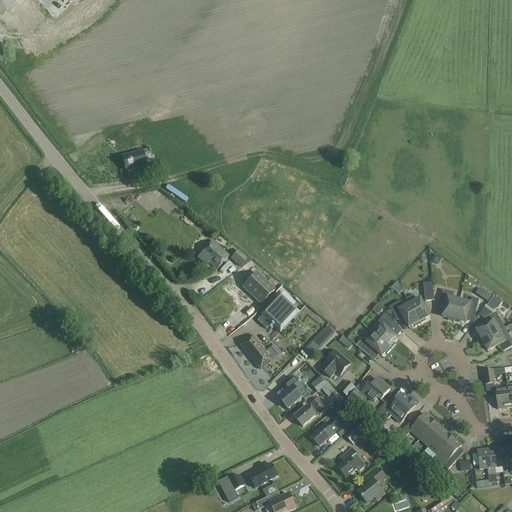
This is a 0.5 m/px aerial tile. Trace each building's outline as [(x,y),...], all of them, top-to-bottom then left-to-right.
[(192,138),(201,139),(203,119),(187,117),(186,122),(193,123),(192,138)] [(148,150),(142,151),(121,157),(126,172),(152,165),(154,171),(164,168),(193,160),(182,120),(142,130),(148,150)] [(210,154),(229,152),(228,144),(209,147),(210,154)] [(215,164),(216,174),(228,173),(227,163),(215,164)] [(195,176),(163,182),(166,195),(189,191),(197,189),(195,176)] [(166,211),(171,204),(156,191),(151,197),(147,194),(139,203),(150,213),(158,204),(166,211)] [(197,258),(206,266),(208,263),(216,270),(228,256),(212,241),(197,258)] [(247,259),(238,251),(231,259),(240,267),(247,259)] [(235,278),(241,284),(246,278),(240,272),(235,278)] [(256,273),(243,288),(261,305),(275,290),(256,273)] [(425,302),(435,301),(433,283),(424,284),(425,302)] [(488,302),(491,297),(480,289),(477,294),(488,302)] [(299,313),(280,295),(275,290),(261,305),(266,310),(261,315),(280,333),(299,313)] [(454,323),(460,301),(453,300),(455,294),(443,291),(440,303),(446,305),(443,318),(448,319),(448,321),(454,323)] [(413,296),(407,300),(410,305),(421,324),(426,321),(425,320),(430,317),(421,299),(416,302),(413,296)] [(488,307),(494,311),(498,309),(503,303),(494,297),(488,307)] [(460,301),(454,323),(460,324),(461,322),(466,324),(470,311),(476,313),(480,300),(472,298),(471,304),(460,301)] [(410,305),(404,308),(402,304),(398,303),(389,308),(396,320),(403,317),(409,329),(414,326),(415,328),(421,324),(410,305)] [(485,308),(480,316),(482,318),(492,313),(485,308)] [(481,342),(505,329),(496,313),(485,319),(488,324),(477,331),(479,336),(478,337),(481,342)] [(376,326),(380,330),(375,335),(392,350),(396,345),(394,344),(398,340),(388,331),(392,326),(383,318),(378,322),(379,323),(376,326)] [(328,327),(320,336),(325,340),(333,332),(328,327)] [(511,341),(508,335),(505,329),(481,342),(484,348),(485,347),(488,352),(500,345),(504,352),(511,347),(511,341)] [(366,339),(364,341),(363,340),(359,344),(368,353),(372,348),(382,357),(386,353),(387,354),(392,350),(375,335),(370,340),(369,339),(366,339)] [(261,370),(273,361),(253,337),(242,346),(261,370)] [(316,340),(312,345),(316,349),(321,345),(316,340)] [(350,364),(335,351),(324,363),(326,364),(321,370),(330,378),(335,372),(339,376),(350,364)] [(484,372),(486,386),(495,385),(493,371),(484,372)] [(288,411),(303,398),(298,393),(304,389),(295,379),(285,388),(289,392),(279,400),(288,411)] [(314,389),(318,393),(329,384),(325,379),(314,389)] [(386,385),(385,386),(378,380),(372,388),(369,385),(366,388),(362,393),(374,403),(378,399),(381,401),(384,398),(390,390),(388,389),(389,388),(386,385)] [(348,382),(340,391),(347,397),(355,388),(348,382)] [(328,398),(335,392),(329,384),(322,390),(328,398)] [(508,390),(501,390),(501,386),(495,387),(498,411),(510,409),(508,390)] [(348,400),(359,409),(367,400),(356,391),(348,400)] [(400,424),(416,407),(415,406),(416,404),(411,400),(410,401),(404,396),(392,409),(387,405),(378,416),(383,420),(388,414),(400,424)] [(320,416),(327,410),(319,400),(311,405),(313,407),(310,409),(308,407),(295,418),(303,428),(319,415),(320,416)] [(419,440),(435,423),(426,415),(416,426),(411,422),(400,434),(405,439),(411,433),(419,440)] [(310,437),(320,447),(336,432),(341,427),(337,421),(330,428),(325,423),(310,437)] [(341,437),(352,426),(348,421),(341,427),(336,432),(341,437)] [(444,431),(435,423),(419,440),(428,448),(444,431)] [(365,434),(357,425),(345,435),(353,444),(365,434)] [(444,431),(428,448),(437,456),(452,439),(444,431)] [(452,439),(437,456),(434,460),(443,468),(444,467),(448,471),(456,462),(452,458),(462,447),(452,439)] [(407,452),(410,448),(405,443),(401,447),(407,452)] [(500,449),(503,468),(510,467),(511,474),(511,473),(511,447),(500,449)] [(503,468),(500,449),(489,450),(493,484),(497,484),(495,469),(503,468)] [(351,450),(347,454),(341,459),(344,462),(338,468),(347,478),(358,469),(360,471),(365,467),(351,450)] [(400,450),(394,454),(400,461),(405,457),(400,450)] [(493,484),(489,450),(477,452),(480,471),(488,470),(490,485),(493,484)] [(471,471),(469,461),(460,463),(461,472),(471,471)] [(258,475),(250,480),(255,489),(277,477),(271,465),(257,472),(258,475)] [(377,484),(386,477),(380,469),(365,481),(369,486),(359,494),(367,504),(375,498),(377,501),(385,495),(377,484)] [(217,483),(218,484),(219,483),(230,502),(228,503),(228,504),(238,498),(234,492),(244,487),(238,476),(229,482),(227,478),(217,483)] [(274,486),(263,492),(266,497),(277,491),(274,486)] [(288,495),(272,503),(269,498),(256,504),(259,510),(269,505),(272,511),(285,511),(294,508),(295,509),(288,495)] [(431,511),(434,511),(452,500),(450,496),(430,510),(431,511)]
